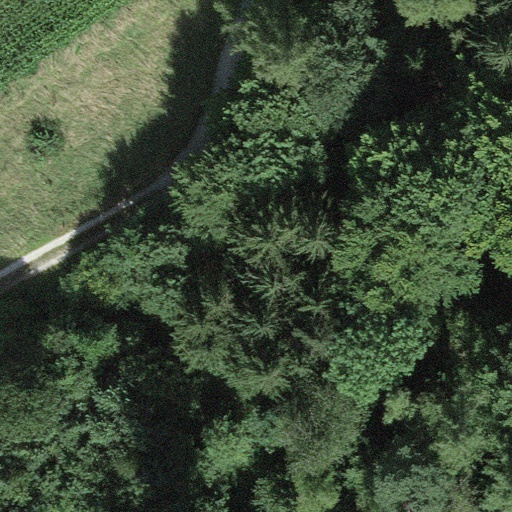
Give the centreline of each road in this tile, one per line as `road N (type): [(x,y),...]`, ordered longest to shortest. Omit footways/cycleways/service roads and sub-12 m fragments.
road 1 (track): [(511,205),(272,430),(198,511)]
road 2 (track): [(260,0),(189,178),(0,284)]
road 3 (track): [(511,31),(242,36)]
